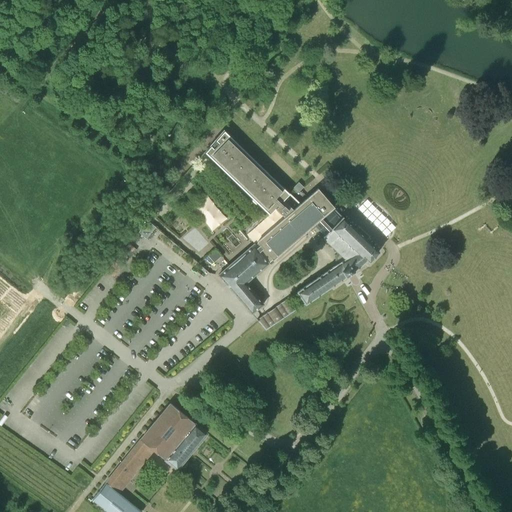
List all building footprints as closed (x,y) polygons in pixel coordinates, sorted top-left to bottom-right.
[(267,173),(223,131),(204,152),(273,208),(279,202),(289,211),(255,241),(256,242),(253,245),(253,244),(218,276),(251,314),(263,305),(245,284),(267,264),(271,260),(272,261),(313,225),(324,237),(323,238),(345,260),(337,265),(297,293),(305,305),(354,272),(366,261),(369,263),(378,253),(355,230),(342,218),(340,220),(331,210),(333,208),(317,190),(300,205),(273,179),(273,180),(267,174),(267,173)] [(298,182),(292,188),(296,193),(302,187),(298,182)] [(141,230),(139,232),(147,238),(156,226),(149,220),(147,222),(141,230)] [(131,242),(106,268),(113,275),(138,249),(131,242)] [(285,301),(256,320),(258,322),(265,331),(293,312),(285,301)] [(140,511),(141,511),(118,493),(153,450),(176,470),(193,450),(206,434),(170,404),(140,440),(92,500),(105,511),(140,511)]
